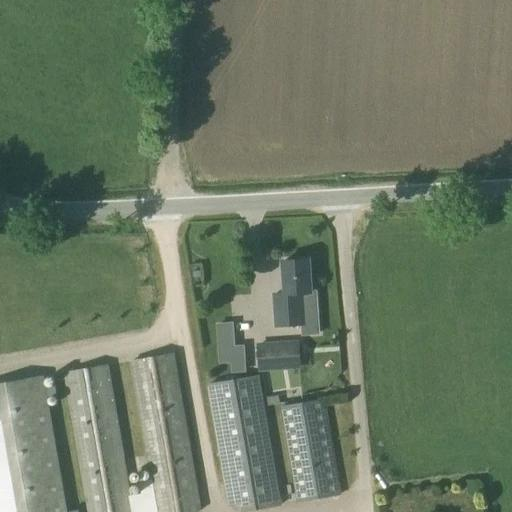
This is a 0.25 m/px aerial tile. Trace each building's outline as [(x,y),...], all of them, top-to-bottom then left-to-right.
[(284,292),(276,292),(278,326),(303,324),(302,310),(316,309),(315,292),(310,292),(308,260),(282,261),(284,292)] [(225,321),(226,349),(238,349),(237,320),(225,321)] [(298,342),(257,345),(259,370),(300,368),(298,342)] [(174,355),(132,362),(157,511),(197,511),(201,511),(174,355)] [(133,511),(108,366),(66,374),(90,511),(133,511)] [(65,511),(41,376),(0,383),(0,511),(65,511)] [(259,377),(208,386),(230,506),(242,504),(243,511),(282,505),(259,377)] [(324,400),(281,407),(298,502),(341,494),(324,400)]
